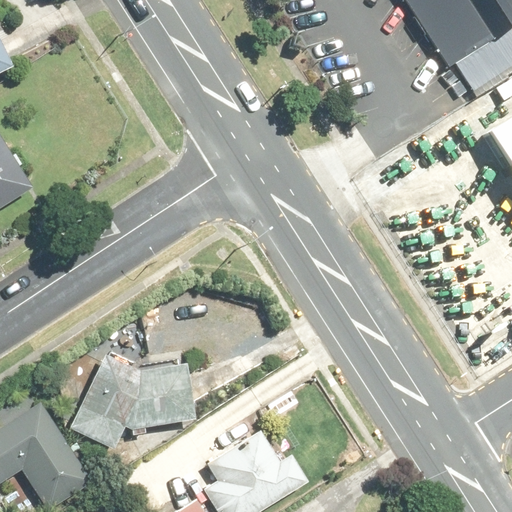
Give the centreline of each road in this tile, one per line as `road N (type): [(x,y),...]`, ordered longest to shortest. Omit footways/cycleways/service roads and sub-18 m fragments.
road 1 (primary): [(442,445),(254,153)]
road 2 (residential): [(254,153),(0,318)]
road 3 (primary): [(254,153),(156,0)]
